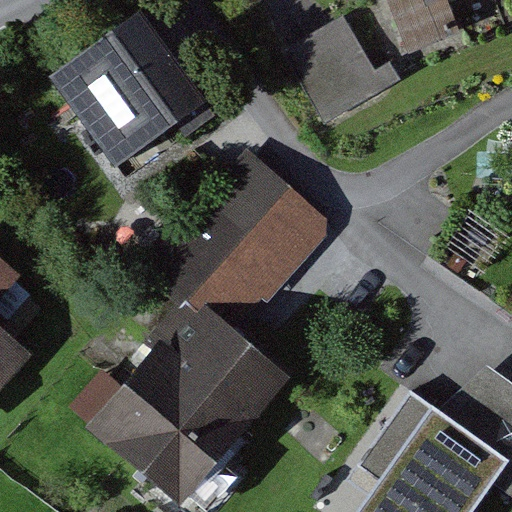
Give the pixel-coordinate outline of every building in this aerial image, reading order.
[(404,0),(417,30),(490,0),(404,0)] [(296,51),(340,121),(396,86),(352,16),(296,51)] [(140,175),(231,98),(165,21),(75,97),(140,175)] [(347,230),(259,157),(161,274),(209,314),(107,435),(198,511),(209,511),(319,383),(260,334),(347,230)] [(0,259),(0,298),(19,277),(0,259)] [(0,327),(0,386),(29,354),(0,327)] [(369,496),(357,511),(492,511),(509,489),(511,490),(511,362),(488,346),(452,398),(421,377),(347,481),(369,496)]
